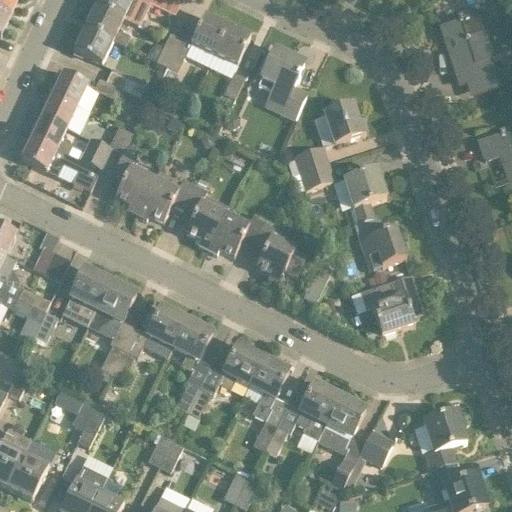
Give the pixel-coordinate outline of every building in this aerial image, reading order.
[(0,0),(0,14),(10,20),(19,0),(0,0)] [(100,0),(95,11),(123,25),(137,32),(148,8),(130,0),(100,0)] [(179,10),(178,10),(157,0),(156,0),(152,10),(174,20),(179,10)] [(95,11),(84,34),(112,47),(123,53),(129,42),(117,36),(123,25),(95,11)] [(0,41),(10,20),(0,14),(0,41)] [(459,89),(493,79),(489,66),(502,62),(487,16),(462,24),(461,21),(457,22),(458,28),(440,34),(450,62),(459,59),(467,86),(458,89),(459,89)] [(190,49),(191,49),(214,60),(227,33),(203,22),(190,49)] [(237,71),(241,62),(250,44),(227,33),(214,60),(237,71)] [(101,70),(112,47),(84,34),(73,57),(101,70)] [(169,39),(166,46),(156,68),(166,73),(180,44),(169,39)] [(191,49),(190,49),(180,44),(166,73),(177,78),(191,49)] [(275,56),(261,85),(275,91),(272,99),(285,105),(280,118),(295,125),(307,100),(293,93),(296,86),(297,87),(299,83),(298,82),(304,69),(275,56)] [(118,94),(128,99),(140,105),(145,94),(110,78),(105,88),(118,94)] [(244,83),(234,78),(223,100),(234,105),(244,83)] [(63,79),(52,101),(76,113),(87,90),(63,79)] [(128,99),(118,94),(113,105),(134,116),(140,105),(128,99)] [(66,134),(76,113),(52,101),(42,122),(66,134)] [(334,150),(346,147),(365,140),(361,129),(358,130),(352,111),(324,120),(334,150)] [(32,144),(56,155),(67,161),(72,151),(60,146),(66,134),(42,122),(32,144)] [(108,154),(110,155),(122,160),(123,157),(132,139),(118,133),(108,154)] [(500,141),(497,141),(478,148),(484,166),(500,160),(511,198),(511,133),(503,137),(503,135),(498,136),(500,141)] [(67,161),(56,155),(32,144),(21,166),(49,180),(56,182),(62,169),(78,176),(72,190),(89,198),(100,177),(78,166),(67,161)] [(89,145),(78,166),(100,177),(110,155),(108,154),(89,145)] [(294,163),(299,180),(328,170),(322,154),(294,163)] [(123,157),(122,160),(112,181),(123,186),(114,204),(129,212),(127,217),(136,221),(154,186),(130,174),(136,163),(123,157)] [(334,188),(328,170),(299,180),(305,197),(334,188)] [(343,185),(353,214),(350,215),(355,231),(373,225),(368,209),(385,204),(376,174),(343,185)] [(182,186),(181,188),(177,197),(154,186),(136,221),(146,226),(148,221),(163,228),(173,210),(183,215),(194,192),(182,186)] [(201,209),(205,200),(206,198),(194,192),(183,215),(194,221),(185,239),(200,246),(197,251),(207,256),(224,220),(201,209)] [(247,232),(224,220),(207,256),(216,261),(219,256),(233,263),(242,245),(253,250),(265,227),(253,221),(247,232)] [(378,223),(375,224),(353,231),(364,263),(368,276),(381,272),(405,264),(395,234),(381,239),(376,225),(378,224),(378,223)] [(282,235),(265,227),(253,250),(264,256),(255,274),(270,281),(267,286),(277,291),(284,277),(296,283),(306,261),(276,246),(282,235)] [(0,259),(5,262),(15,240),(0,232),(0,259)] [(53,255),(59,241),(48,237),(42,251),(53,255)] [(52,259),(42,254),(35,268),(45,273),(52,259)] [(70,266),(53,258),(52,259),(45,273),(42,280),(60,288),(70,266)] [(0,286),(4,289),(11,275),(15,267),(5,262),(0,259),(0,286)] [(315,310),(318,303),(329,280),(317,274),(302,303),(315,310)] [(82,309),(96,315),(110,288),(84,275),(70,303),(71,303),(65,314),(76,320),(82,309)] [(366,314),(370,313),(376,329),(381,342),(414,331),(412,324),(424,320),(411,282),(360,298),(361,299),(362,299),(366,314)] [(135,300),(110,288),(96,315),(110,322),(101,340),(113,345),(110,351),(112,351),(99,376),(111,382),(134,334),(121,328),(126,318),(127,318),(135,300)] [(51,307),(44,304),(22,294),(17,305),(46,318),(51,307)] [(40,329),(45,318),(46,318),(17,305),(12,315),(40,329)] [(147,340),(134,334),(111,382),(122,387),(134,363),(136,364),(141,352),(153,358),(159,347),(172,354),(186,326),(160,313),(147,340)] [(57,324),(45,318),(40,329),(34,343),(45,349),(57,324)] [(186,326),(172,354),(186,360),(180,372),(192,378),(198,366),(212,339),(186,326)] [(210,373),(199,395),(187,420),(198,425),(210,401),(212,402),(218,391),(229,396),(235,385),(249,392),(263,364),(237,351),(223,379),(210,373)] [(0,357),(0,371),(16,379),(19,373),(21,368),(0,357)] [(288,377),(263,364),(249,392),(263,399),(251,421),(264,428),(252,453),(263,458),(276,434),(287,411),(275,404),(288,377)] [(0,384),(11,390),(16,379),(0,371),(0,384)] [(16,379),(11,390),(6,399),(18,405),(31,379),(19,373),(16,379)] [(288,440),(294,429),(305,434),(302,440),(316,447),(325,430),(339,402),(313,389),(301,415),(288,408),(287,411),(276,434),(263,458),(275,464),(287,439),(288,440)] [(175,414),(187,420),(199,395),(188,390),(175,414)] [(331,454),(333,449),(344,454),(350,443),(351,443),(365,415),(339,402),(325,430),(316,447),(331,454)] [(82,437),(95,410),(84,405),(71,431),(82,437)] [(95,410),(82,437),(77,448),(88,453),(107,416),(95,410)] [(425,462),(430,477),(455,469),(450,454),(466,449),(461,434),(459,434),(454,420),(456,419),(456,418),(424,429),(434,459),(425,462)] [(0,490),(8,494),(24,461),(29,449),(31,446),(7,434),(0,447),(0,490)] [(370,438),(365,450),(359,461),(380,472),(392,449),(370,438)] [(158,474),(171,448),(160,442),(147,468),(158,474)] [(182,453),(171,448),(158,474),(169,480),(182,453)] [(29,449),(24,461),(8,494),(32,506),(54,461),(29,449)] [(353,472),(342,467),(330,491),(341,497),(353,472)] [(460,486),(455,469),(430,477),(436,494),(444,491),(449,505),(429,511),(426,511),(425,507),(408,511),(478,511),(487,509),(486,508),(485,508),(477,482),(478,482),(478,481),(460,486)] [(91,511),(99,498),(106,484),(82,472),(61,511),(91,511)] [(233,511),(246,485),(235,479),(222,506),(233,511)] [(247,511),(258,491),(246,485),(233,511),(234,511),(247,511)] [(122,511),(123,510),(99,498),(91,511),(122,511)] [(179,511),(160,503),(155,511),(179,511)]
